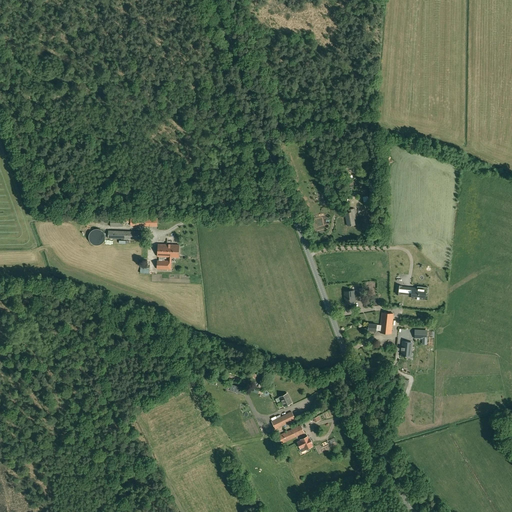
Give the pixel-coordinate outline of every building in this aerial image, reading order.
[(369,196),(365,197),(363,197),(365,208),(371,207),(369,196)] [(349,213),(345,213),(348,226),(355,225),(353,212),(354,212),(354,209),(348,210),(349,213)] [(157,218),(130,218),(126,218),(126,222),(130,222),(130,226),(157,226),(157,218)] [(89,241),(91,243),(93,244),(95,245),(98,245),(100,245),(102,243),(104,241),(105,239),(105,236),(104,234),(103,232),(101,230),(98,229),(96,229),(93,230),(91,231),(90,233),(89,236),(89,238),(89,241)] [(144,232),(108,231),(108,238),(144,239),(144,232)] [(157,260),(157,269),(171,270),(171,257),(179,257),(179,245),(158,244),(158,257),(159,257),(159,260),(157,260)] [(401,294),(412,295),(413,288),(417,289),(417,288),(401,287),(401,286),(397,286),(396,294),(401,294)] [(417,286),(417,288),(417,289),(413,288),(412,295),(412,298),(417,298),(417,299),(419,300),(419,299),(424,299),(425,293),(425,290),(424,289),(424,287),(417,286)] [(344,291),(345,296),(346,296),(346,304),(355,303),(354,291),(344,291)] [(391,334),(392,324),(393,314),(382,313),(380,325),(377,325),(369,324),(368,327),(367,327),(367,329),(368,330),(376,331),(376,330),(378,330),(380,331),(380,333),(391,334)] [(427,331),(416,330),(415,338),(427,339),(427,331)] [(412,343),(403,342),(402,347),(401,347),(401,350),(402,350),(401,356),(405,356),(405,357),(407,357),(407,356),(410,357),(412,343)] [(229,390),(241,393),(243,387),(231,384),(229,390)] [(287,394),(280,397),(284,406),(291,403),(287,394)] [(275,429),(295,419),(291,412),(272,421),(275,429)] [(300,425),(278,436),(282,443),(304,432),(300,425)] [(297,442),(300,449),(302,451),(312,446),(311,443),(312,443),(310,439),(309,439),(308,436),(301,440),(297,442)]
